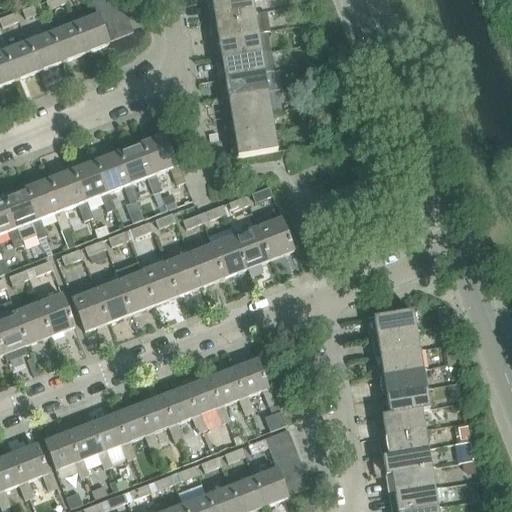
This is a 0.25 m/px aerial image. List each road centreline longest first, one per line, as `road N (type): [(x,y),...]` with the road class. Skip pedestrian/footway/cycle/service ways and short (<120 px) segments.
road 1 (residential): [(0,419),(325,293)]
road 2 (unclassified): [(452,238),(361,0)]
road 3 (residential): [(351,511),(325,293)]
road 4 (residential): [(0,141),(180,70)]
road 5 (unclassified): [(511,397),(452,238)]
road 6 (residential): [(325,293),(452,238)]
